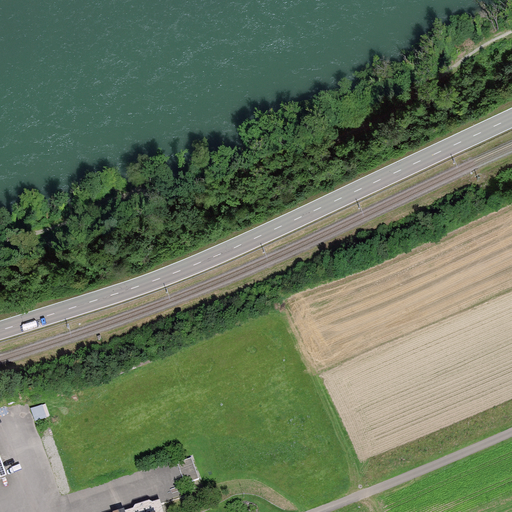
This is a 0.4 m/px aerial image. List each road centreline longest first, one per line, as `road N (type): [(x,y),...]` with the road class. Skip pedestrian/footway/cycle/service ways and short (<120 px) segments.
road 1 (primary): [(511,114),(210,258),(0,330)]
road 2 (track): [(284,309),(366,511)]
road 3 (residential): [(511,432),(312,511)]
